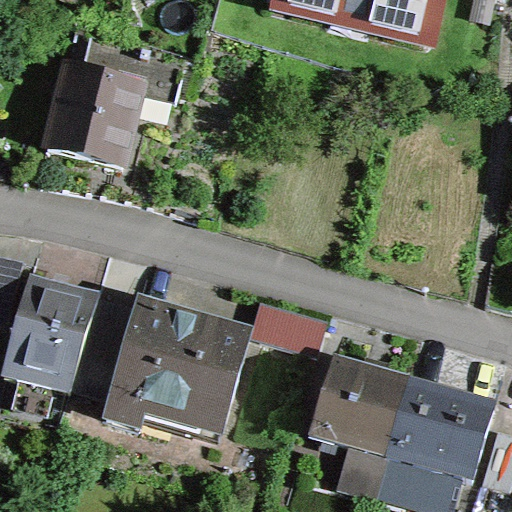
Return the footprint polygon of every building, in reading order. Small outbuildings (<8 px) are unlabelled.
[(292,0),(333,10),(335,2),(377,12),(375,21),(420,32),(427,0),(292,0)] [(438,35),(445,0),(427,0),(420,32),(438,35)] [(92,75),(70,70),(51,153),(125,169),(143,87),(180,96),(187,61),(101,34),(92,75)] [(18,263),(0,258),(0,322),(1,322),(18,263)] [(72,397),(73,394),(99,303),(100,299),(33,280),(6,378),(72,397)] [(73,394),(113,404),(139,313),(99,303),(73,394)] [(140,310),(139,313),(113,404),(107,423),(141,433),(147,414),(224,436),(251,343),(198,327),(199,322),(171,314),(169,318),(140,310)] [(329,326),(271,310),(261,344),(319,360),(329,326)] [(315,438),(389,460),(411,387),(337,365),(315,438)] [(493,410),(411,387),(389,460),(472,484),(493,410)] [(511,489),(511,438),(498,435),(483,487),(510,495),(511,489)]
